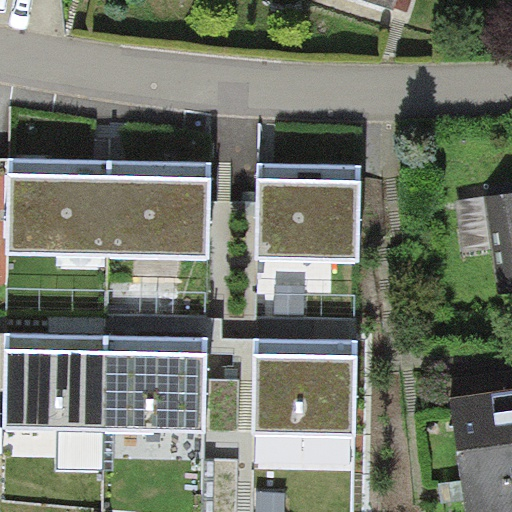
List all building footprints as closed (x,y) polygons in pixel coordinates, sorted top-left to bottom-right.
[(351,0),(385,12),(389,0),(351,0)] [(110,171),(12,168),(9,248),(107,251),(110,171)] [(207,175),(110,171),(107,251),(204,255),(207,175)] [(357,179),(260,176),(257,256),(354,259),(357,179)] [(511,192),(483,197),(498,300),(511,297),(511,192)] [(105,343),(7,339),(4,419),(102,423),(105,343)] [(202,346),(105,343),(102,423),(199,426),(202,346)] [(355,355),(258,352),(255,432),(352,435),(355,355)] [(511,511),(511,394),(441,406),(458,511),(511,511)]
